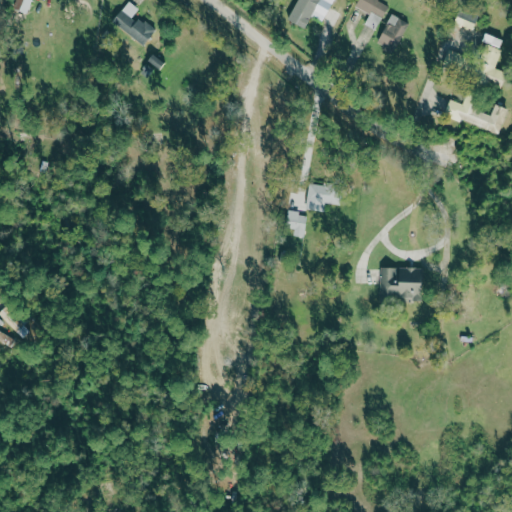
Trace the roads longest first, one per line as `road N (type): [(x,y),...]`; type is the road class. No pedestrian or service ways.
road 1 (residential): [(219,0),(364,119),(451,160)]
road 2 (residential): [(265,36),(247,84),(237,193)]
